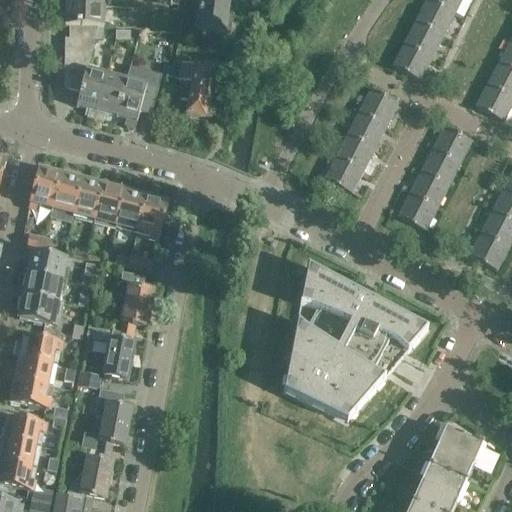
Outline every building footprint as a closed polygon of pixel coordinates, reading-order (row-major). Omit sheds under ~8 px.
[(223,0),(201,0),(197,31),(230,36),(233,16),(227,16),(229,1),(223,0)] [(455,15),(462,0),(427,0),(428,1),(455,15)] [(443,37),(455,15),(428,1),(416,23),(443,37)] [(57,15),(65,15),(65,27),(69,28),(69,40),(93,47),(95,41),(96,29),(104,29),(104,8),(57,7),(57,15)] [(416,23),(404,46),(431,60),(443,37),(416,23)] [(103,41),(104,29),(96,29),(95,41),(103,41)] [(129,36),(115,35),(115,44),(129,45),(129,36)] [(65,39),(64,52),(90,59),(93,47),(69,40),(65,39)] [(499,64),(503,65),(511,70),(511,41),(504,55),(499,64)] [(404,46),(393,68),(420,83),(431,60),(404,46)] [(64,52),(64,64),(86,70),(87,70),(90,59),(64,52)] [(174,63),(173,70),(168,69),(166,79),(178,81),(190,83),(185,117),(186,117),(186,116),(205,119),(213,70),(174,63)] [(64,89),(80,93),(77,108),(88,111),(86,119),(94,121),(107,76),(87,70),(86,70),(64,64),(64,89)] [(488,86),(492,88),(511,98),(511,70),(503,65),(499,64),(492,77),(488,86)] [(126,81),(116,118),(128,121),(126,129),(135,132),(141,109),(152,112),(160,82),(163,72),(152,69),(149,79),(146,78),(144,85),(126,81)] [(107,76),(94,121),(102,123),(104,115),(116,118),(126,81),(107,76)] [(475,108),(475,109),(503,123),(511,105),(511,98),(492,88),(488,86),(475,108)] [(371,91),(359,114),(387,128),(398,106),(371,91)] [(359,114),(348,136),(375,150),(387,128),(359,114)] [(472,143),(444,129),(433,151),(460,165),(472,143)] [(348,136),(336,159),(363,173),(375,150),(348,136)] [(460,165),(433,151),(421,174),(449,188),(460,165)] [(336,159),(324,181),(352,196),(363,173),(336,159)] [(60,175),(49,172),(48,174),(39,172),(28,211),(38,213),(40,209),(52,212),(61,178),(59,177),(60,175)] [(449,188),(421,174),(409,197),(437,210),(449,188)] [(511,174),(503,191),(511,195),(511,174)] [(83,181),(71,178),(71,180),(61,178),(52,212),(73,218),(83,181)] [(93,186),(94,184),(83,181),(73,218),(94,223),(103,189),(93,186)] [(125,192),(114,189),(113,192),(103,189),(94,223),(115,229),(125,192)] [(511,195),(503,191),(492,214),(511,224),(511,195)] [(136,198),(136,195),(125,192),(115,229),(136,234),(145,201),(136,198)] [(409,197),(398,219),(425,233),(437,210),(409,197)] [(159,203),(159,201),(148,198),(147,200),(146,200),(145,201),(136,234),(135,239),(148,242),(158,244),(168,206),(159,203)] [(511,224),(492,214),(480,236),(508,250),(511,242),(511,224)] [(480,236),(469,258),(496,273),(504,259),(508,250),(480,236)] [(30,237),(27,250),(49,254),(49,253),(51,244),(52,242),(30,237)] [(51,244),(49,253),(60,256),(62,246),(51,244)] [(73,258),(85,261),(87,251),(75,248),(73,258)] [(87,251),(85,261),(97,263),(99,253),(87,251)] [(27,265),(25,276),(63,284),(66,271),(70,272),(73,262),(68,261),(32,255),(30,266),(27,265)] [(115,266),(127,269),(130,259),(117,256),(115,266)] [(127,269),(150,275),(153,263),(130,257),(127,269)] [(93,279),(96,267),(86,265),(83,277),(93,279)] [(285,381),(283,394),(346,425),(386,379),(390,374),(392,372),(401,362),(402,361),(407,356),(427,332),(370,302),(370,303),(369,302),(370,301),(357,294),(356,296),(355,295),(356,294),(306,269),(306,273),(296,324),(295,327),(292,345),(290,353),(287,373),(285,381)] [(121,326),(119,334),(132,337),(134,327),(145,329),(153,293),(143,291),(145,278),(122,274),(120,287),(127,289),(120,326),(121,326)] [(25,288),(23,299),(59,306),(63,284),(25,276),(23,288),(25,288)] [(86,311),(89,299),(79,297),(77,309),(86,311)] [(64,307),(59,306),(23,299),(23,300),(20,299),(18,311),(21,311),(19,321),(60,328),(64,307)] [(80,341),(83,328),(73,326),(71,339),(80,341)] [(32,338),(24,336),(22,344),(17,344),(15,357),(19,359),(19,360),(57,368),(59,355),(63,355),(64,345),(66,338),(55,336),(43,334),(42,341),(32,339),(32,338)] [(108,340),(102,373),(104,374),(103,379),(126,383),(133,347),(130,346),(132,337),(119,334),(118,342),(108,340)] [(17,370),(15,370),(12,382),(52,390),(57,368),(19,360),(17,370)] [(73,385),(75,372),(66,370),(63,383),(73,385)] [(80,374),(77,387),(99,391),(102,378),(80,374)] [(12,382),(10,393),(12,393),(10,406),(18,408),(18,406),(51,413),(53,403),(50,403),(52,390),(12,382)] [(99,445),(97,452),(110,455),(112,446),(124,448),(130,411),(121,409),(123,396),(100,391),(98,406),(104,407),(101,428),(92,426),(90,441),(98,442),(98,444),(99,445)] [(5,431),(3,430),(0,442),(41,449),(43,436),(46,436),(48,428),(15,421),(15,420),(7,418),(5,431)] [(64,430),(65,423),(53,421),(52,428),(64,430)] [(446,433),(439,448),(456,456),(453,462),(471,470),(480,450),(481,451),(481,449),(477,446),(476,447),(446,433)] [(0,442),(0,443),(0,453),(0,454),(0,455),(0,464),(36,471),(41,449),(0,442)] [(439,448),(429,469),(464,485),(471,470),(453,462),(456,456),(439,448)] [(70,495),(60,493),(60,496),(57,495),(54,507),(80,511),(90,511),(93,499),(104,501),(111,465),(108,464),(110,455),(97,452),(91,451),(90,459),(86,459),(82,478),(78,477),(70,495)] [(58,474),(60,462),(50,460),(48,472),(58,474)] [(0,489),(2,490),(2,488),(24,492),(22,500),(50,506),(51,497),(52,494),(41,492),(40,495),(34,494),(37,484),(34,483),(36,471),(0,464),(0,489)] [(429,469),(423,484),(440,492),(438,496),(456,504),(464,485),(429,469)] [(452,511),(456,504),(438,496),(440,492),(423,484),(413,506),(426,511),(452,511)] [(0,502),(0,511),(22,511),(24,508),(19,506),(0,502)] [(36,511),(48,511),(50,506),(37,503),(35,511),(36,511)]
